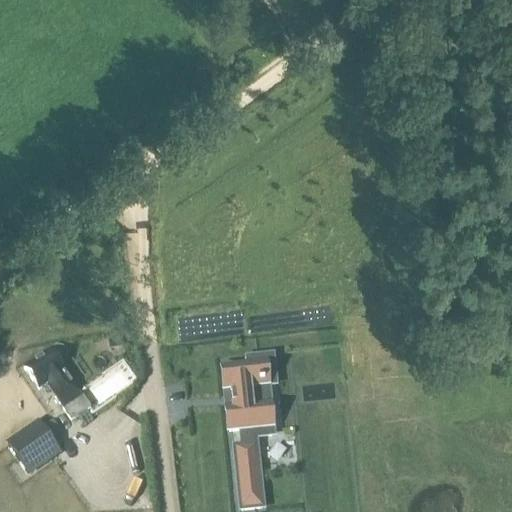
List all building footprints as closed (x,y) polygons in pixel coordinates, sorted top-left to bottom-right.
[(152,287),(155,331),(163,331),(160,286),(152,287)] [(47,352),(23,370),(37,392),(45,387),(62,411),(71,424),(89,412),(84,405),(80,399),(71,386),(58,367),(63,363),(65,357),(61,351),(53,349),(48,353),(47,352)] [(271,437),(266,386),(274,386),(271,359),(244,362),(245,370),(222,372),(224,391),(230,390),(232,414),(227,414),(229,433),(245,431),(247,449),(233,451),(240,511),(244,511),(261,510),(254,439),(271,437)] [(111,393),(115,412),(130,409),(126,390),(111,393)] [(37,422),(4,445),(28,479),(60,456),(37,422)] [(110,446),(135,440),(131,423),(106,429),(110,446)] [(166,463),(178,461),(173,429),(161,431),(166,463)] [(199,475),(212,471),(202,435),(189,439),(199,475)]
